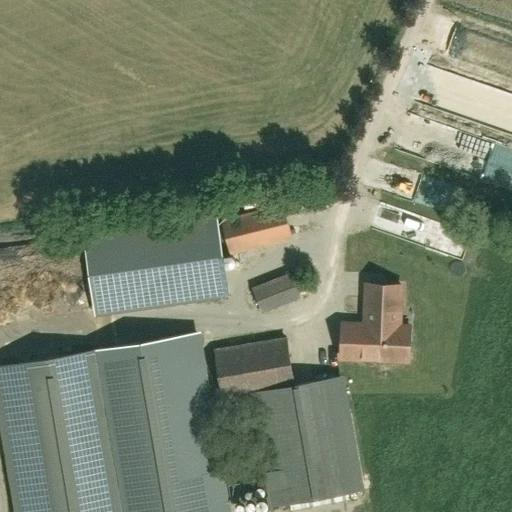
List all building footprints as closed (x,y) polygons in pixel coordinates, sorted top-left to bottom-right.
[(284,204),(221,220),(230,253),(292,237),(284,204)] [(85,236),(96,313),(227,294),(216,217),(85,236)] [(290,274),(253,289),(262,311),(299,296),(290,274)] [(401,285),(366,284),(364,324),(343,323),(341,358),(408,361),(409,326),(399,325),(401,285)] [(226,511),(196,333),(0,366),(0,397),(19,511),(226,511)] [(295,385),(286,338),(215,351),(223,398),(254,393),(275,505),(360,489),(339,377),(295,385)]
